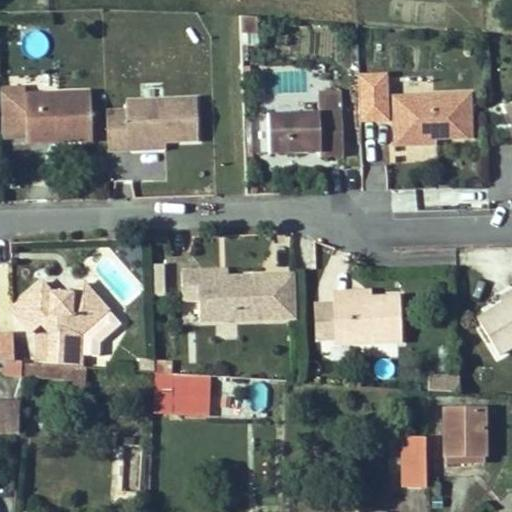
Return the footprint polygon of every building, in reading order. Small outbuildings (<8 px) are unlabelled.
[(247,24),(226,23),(226,25),(229,29),(231,33),(231,37),(231,38),(247,38),(247,24)] [(368,99),(348,99),(348,144),(368,144),(368,99)] [(0,152),(12,152),(12,157),(78,155),(76,108),(10,110),(11,103),(0,103),(0,152)] [(511,104),(493,112),(511,162),(511,104)] [(381,111),(381,161),(414,161),(414,154),(461,154),(460,110),(381,111)] [(147,114),(129,114),(110,115),(110,125),(91,126),(92,164),(114,163),(114,156),(181,155),(180,113),(147,114)] [(332,176),(332,129),(255,129),(256,172),(306,172),(306,177),(332,176)] [(392,212),(417,211),(416,189),(392,190),(392,212)] [(190,286),(170,286),(171,313),(189,314),(189,334),(254,333),(288,333),(287,296),(253,297),(253,291),(191,292),(190,286)] [(500,307),(511,300),(511,297),(509,293),(495,300),(500,307)] [(24,303),(90,307),(81,294),(68,303),(42,303),(34,295),(24,303)] [(511,347),(511,300),(500,307),(474,323),(496,357),(511,347)] [(62,378),(70,378),(71,365),(72,346),(102,324),(90,307),(24,303),(3,320),(21,344),(31,336),(38,346),(37,376),(62,378)] [(323,320),(324,354),(324,360),(392,358),(392,312),(340,314),(340,308),(323,308),(323,320)] [(308,355),(324,354),(323,320),(307,321),(308,355)] [(102,324),(72,346),(71,365),(89,366),(90,354),(112,340),(102,324)] [(209,418),(211,375),(154,372),(152,415),(209,418)] [(457,394),(458,375),(426,374),(425,392),(457,394)] [(12,375),(12,390),(61,393),(62,378),(37,376),(12,375)] [(70,378),(62,378),(61,393),(61,399),(76,400),(77,378),(70,378)] [(254,409),(269,408),(267,384),(253,385),(254,409)] [(11,418),(0,418),(0,453),(10,453),(11,418)] [(482,421),(442,423),(444,467),(463,466),(463,459),(483,458),(482,421)] [(402,452),(403,497),(424,496),(422,451),(402,452)] [(483,458),(463,459),(463,466),(483,465),(483,458)]
